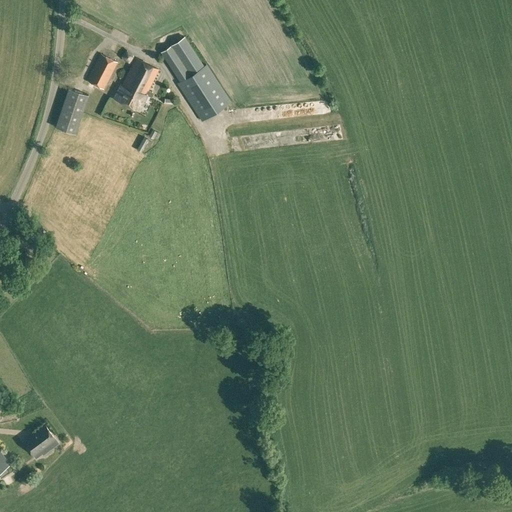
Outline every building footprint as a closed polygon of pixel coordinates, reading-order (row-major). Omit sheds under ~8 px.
[(203,66),(184,36),(161,52),(180,81),(177,83),(201,121),(232,101),(207,63),(203,66)] [(79,77),(91,51),(79,45),(66,70),(79,77)] [(103,89),(117,62),(101,53),(87,80),(103,89)] [(148,90),(158,69),(136,58),(122,86),(120,85),(114,97),(139,110),(147,95),(151,97),(153,93),(148,90)] [(74,133),(87,94),(68,87),(54,126),(74,133)] [(153,138),(157,131),(152,129),(148,136),(153,138)] [(141,152),(148,139),(143,136),(137,149),(141,152)] [(33,453),(54,437),(45,425),(24,441),(33,453)] [(0,472),(10,465),(0,451),(0,472)]
